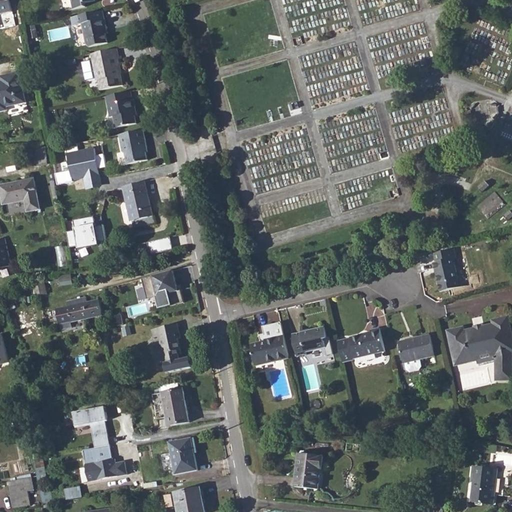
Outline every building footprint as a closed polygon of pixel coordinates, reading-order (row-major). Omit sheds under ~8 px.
[(0,0),(0,29),(16,26),(10,0),(0,0)] [(84,4),(95,1),(94,0),(71,0),(73,9),(84,7),(84,4)] [(107,28),(103,10),(83,14),(71,17),(73,24),(82,22),(87,46),(107,42),(105,28),(107,28)] [(99,88),(110,86),(124,83),(121,73),(120,73),(118,64),(122,64),(120,53),(119,54),(117,47),(91,53),(96,79),(97,79),(99,88)] [(1,81),(0,80),(0,112),(8,111),(8,107),(27,102),(20,72),(4,76),(5,80),(1,81)] [(136,108),(133,97),(132,97),(130,89),(105,95),(110,116),(114,115),(117,127),(137,123),(134,108),(136,108)] [(29,128),(31,138),(40,136),(38,126),(29,128)] [(126,154),(128,163),(129,165),(150,161),(149,159),(147,152),(147,148),(149,147),(144,129),(119,134),(124,151),(126,154)] [(34,147),(34,164),(49,164),(49,147),(34,147)] [(103,186),(94,148),(67,154),(73,181),(85,178),(87,189),(103,186)] [(26,200),(29,212),(41,210),(35,179),(1,186),(4,205),(26,200)] [(478,187),(482,192),(489,186),(485,181),(478,187)] [(124,188),(132,220),(154,216),(146,183),(124,188)] [(477,207),(487,219),(505,204),(495,192),(477,207)] [(93,216),(72,221),(75,232),(68,233),(71,249),(77,247),(78,250),(100,245),(93,216)] [(133,226),(156,220),(155,216),(132,221),(133,226)] [(157,251),(174,247),(171,237),(154,241),(157,251)] [(5,239),(0,240),(0,271),(1,269),(12,267),(5,239)] [(435,262),(440,285),(461,280),(456,258),(459,258),(457,249),(437,254),(438,262),(435,262)] [(179,291),(174,271),(143,279),(148,300),(158,297),(160,307),(171,304),(171,307),(185,303),(182,290),(179,291)] [(237,282),(238,290),(247,288),(245,280),(237,282)] [(47,295),(44,282),(34,284),(37,297),(47,295)] [(72,328),(71,322),(103,315),(100,300),(88,302),(87,298),(67,302),(68,306),(56,308),(61,330),(72,328)] [(459,366),(482,361),(481,357),(498,353),(499,361),(500,364),(511,361),(511,316),(497,320),(498,324),(470,330),(469,327),(451,331),(458,366),(459,366)] [(160,338),(164,364),(182,360),(178,341),(181,340),(178,326),(158,330),(160,338)] [(293,335),(298,357),(308,354),(308,352),(328,347),(326,339),(329,338),(327,326),(305,332),(304,327),(301,327),(302,333),(293,335)] [(354,358),(387,351),(382,328),(373,329),(374,334),(366,335),(366,334),(352,337),(352,338),(339,340),(344,361),(355,359),(354,358)] [(252,342),(257,364),(291,356),(285,333),(267,337),(267,339),(263,341),(263,339),(252,342)] [(400,342),(405,363),(420,360),(436,356),(432,335),(400,342)] [(483,365),(499,361),(498,353),(481,357),(482,361),(483,365)] [(420,360),(405,363),(407,370),(410,372),(420,370),(422,367),(420,360)] [(511,361),(500,364),(500,380),(511,380),(511,361)] [(163,393),(169,426),(190,422),(184,389),(163,393)] [(70,417),(72,427),(82,425),(82,426),(86,425),(90,449),(110,446),(105,418),(107,418),(105,407),(68,414),(69,417),(70,417)] [(171,442),(176,474),(198,470),(192,439),(171,442)] [(44,458),(42,444),(30,446),(34,460),(44,458)] [(110,446),(90,449),(93,464),(86,465),(89,482),(127,474),(125,462),(115,464),(114,460),(113,460),(110,446)] [(90,449),(83,451),(86,465),(93,464),(90,449)] [(295,487),(319,489),(323,456),(299,454),(295,487)] [(36,467),(45,465),(44,458),(34,460),(36,467)] [(48,480),(45,465),(36,467),(36,470),(38,476),(39,481),(48,480)] [(473,503),(494,504),(497,469),(474,467),(472,482),(475,483),(473,503)] [(8,482),(14,508),(31,505),(29,492),(35,490),(32,477),(8,482)] [(67,488),(68,498),(83,495),(81,486),(67,488)] [(51,503),(49,488),(40,489),(43,504),(51,503)] [(175,493),(178,511),(205,511),(201,488),(175,493)]
